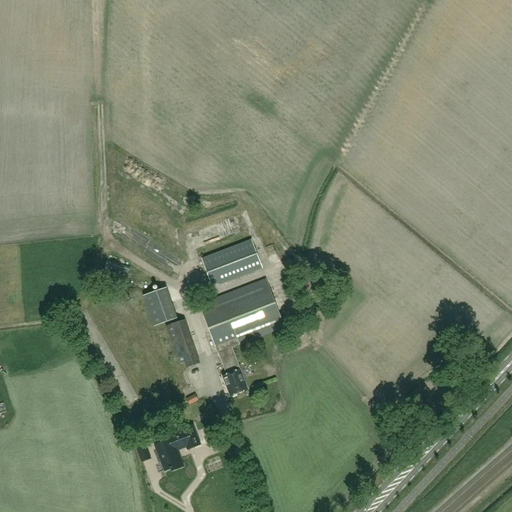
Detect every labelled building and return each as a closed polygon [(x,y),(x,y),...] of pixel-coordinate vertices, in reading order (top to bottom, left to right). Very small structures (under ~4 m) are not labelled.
[(221,284),(263,269),(252,239),(202,258),(211,283),(221,284)] [(276,246),(268,250),(273,260),(281,256),(276,246)] [(126,286),(130,266),(108,260),(102,279),(126,286)] [(223,376),(231,396),(248,389),(241,369),(240,369),(232,347),(285,327),(266,279),(200,305),(219,352),(228,374),(223,376)] [(154,326),(177,317),(166,286),(143,295),(154,326)] [(187,367),(188,367),(200,363),(185,319),(166,326),(171,340),(172,340),(180,364),(185,362),(187,367)] [(190,405),(198,401),(195,395),(186,400),(190,405)] [(163,445),(156,447),(165,470),(170,469),(172,468),(173,470),(183,466),(179,456),(177,457),(176,454),(178,453),(177,450),(187,446),(188,449),(200,445),(193,426),(181,430),(181,431),(170,435),(172,439),(169,440),(162,442),(163,445)] [(142,462),(151,459),(147,447),(145,441),(136,444),(138,450),(142,462)]
